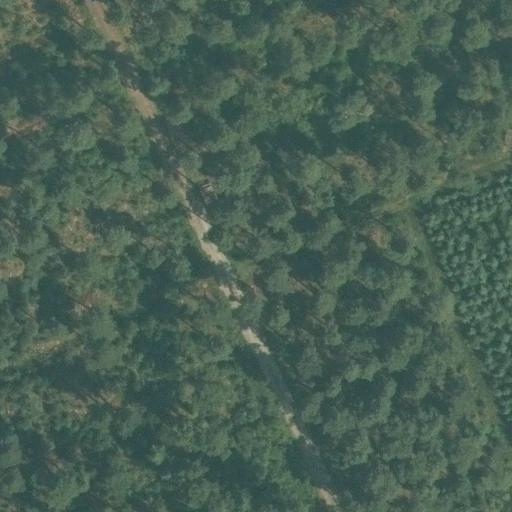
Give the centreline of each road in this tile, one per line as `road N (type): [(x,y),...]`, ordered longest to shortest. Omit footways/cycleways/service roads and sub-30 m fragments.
road 1 (track): [(335,0),(156,100),(351,511)]
road 2 (track): [(511,158),(0,377)]
